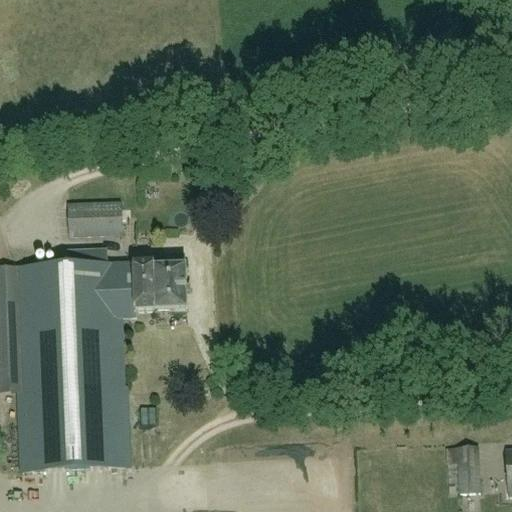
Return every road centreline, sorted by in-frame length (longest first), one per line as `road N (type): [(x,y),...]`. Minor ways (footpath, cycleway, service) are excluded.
road 1 (track): [(266,130),(75,177),(0,231)]
road 2 (track): [(205,253),(45,247),(0,231)]
